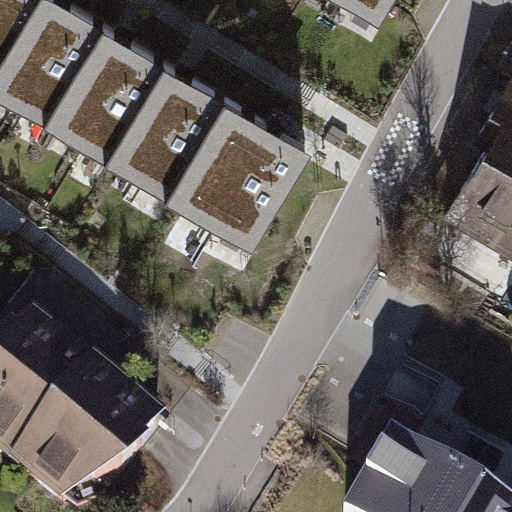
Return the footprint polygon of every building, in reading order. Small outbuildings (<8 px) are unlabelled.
[(113,28),(65,0),(47,0),(0,79),(0,84),(58,119),(113,28)] [(0,0),(0,79),(47,0),(0,0)] [(384,0),(358,0),(377,11),(384,0)] [(174,65),(113,28),(58,119),(119,156),(174,65)] [(235,102),(174,65),(119,156),(180,192),(235,102)] [(511,77),(503,92),(511,96),(511,77)] [(449,210),(511,247),(511,96),(503,92),(480,132),(492,139),(449,210)] [(306,145),(235,102),(180,192),(251,235),(306,145)] [(136,445),(156,420),(16,310),(0,330),(0,451),(64,502),(85,477),(97,486),(118,475),(140,448),(136,445)] [(446,511),(464,483),(391,439),(347,511),(446,511)] [(511,511),(464,483),(446,511),(511,511)]
